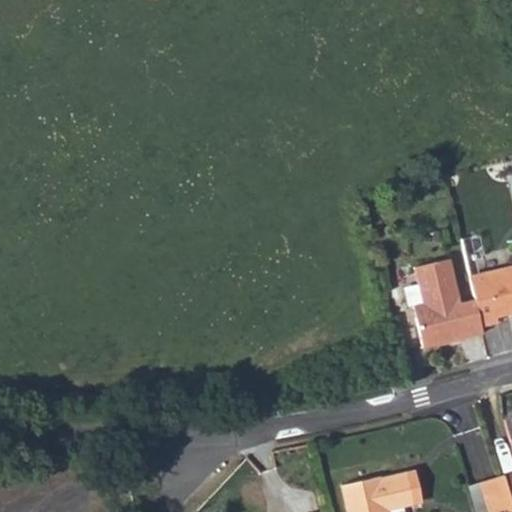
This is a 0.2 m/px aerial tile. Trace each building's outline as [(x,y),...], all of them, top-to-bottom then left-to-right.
[(456,305),(445,260),(409,268),(418,306),(407,309),(417,351),(480,337),(477,328),(472,302),(456,305)] [(511,266),(466,277),(472,302),(477,328),(496,324),(494,319),(511,314),(511,266)] [(411,470),(402,473),(410,504),(419,502),(411,470)] [(337,486),(343,511),(383,511),(399,507),(410,504),(402,473),(375,479),(374,477),(337,486)] [(466,483),(474,511),(511,511),(501,480),(499,473),(466,483)] [(511,476),(501,480),(511,511),(511,476)]
